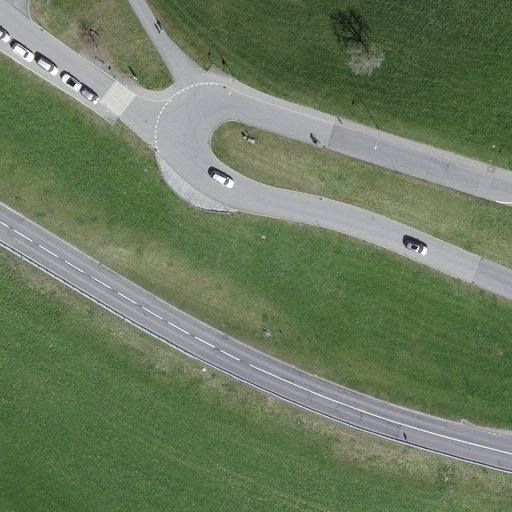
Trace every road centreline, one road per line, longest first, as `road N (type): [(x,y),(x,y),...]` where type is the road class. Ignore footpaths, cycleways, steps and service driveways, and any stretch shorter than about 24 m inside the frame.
road 1 (tertiary): [(511,453),(305,390),(172,323),(0,220)]
road 2 (residential): [(511,283),(353,220),(241,192),(189,161),(177,137)]
road 3 (residential): [(199,101),(216,99),(511,192)]
road 4 (residential): [(177,137),(102,95),(0,15)]
